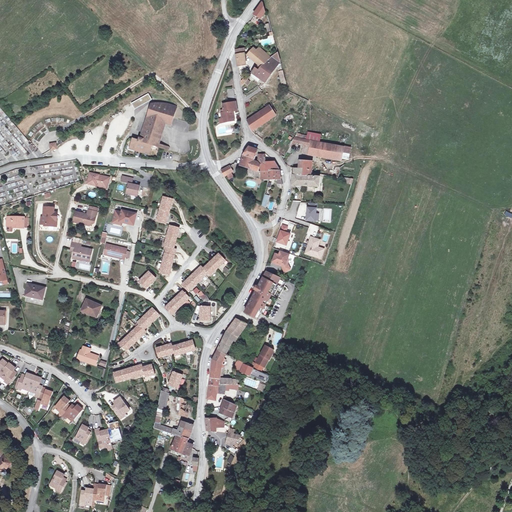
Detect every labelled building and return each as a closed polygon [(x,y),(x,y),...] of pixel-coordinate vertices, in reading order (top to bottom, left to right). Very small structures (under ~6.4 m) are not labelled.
[(254,14),(261,19),(265,12),(263,3),(262,3),(254,14)] [(271,58),(259,47),(256,50),(260,54),(261,54),(268,61),(271,58)] [(268,61),(261,54),(260,54),(256,50),(254,48),(248,54),(248,56),(251,59),(259,65),(261,67),(268,61)] [(246,64),(244,49),(236,51),(236,55),(238,66),(246,64)] [(265,82),(280,61),(278,53),(272,57),(271,58),(268,61),(261,67),(259,70),(256,68),(252,73),(259,78),(265,82)] [(233,111),(238,110),(236,102),(223,104),(224,113),(221,113),(222,118),(225,118),(225,122),(235,121),(233,111)] [(159,144),(166,122),(172,124),(177,107),(169,105),(165,104),(161,103),(155,104),(151,104),(141,139),(143,140),(142,143),(139,142),(139,140),(133,138),(130,149),(134,150),(134,149),(136,149),(138,149),(140,150),(142,150),(143,151),(145,153),(145,154),(149,155),(152,145),(167,150),(168,150),(169,149),(169,148),(169,147),(159,144)] [(252,131),(276,115),(270,106),(247,121),(252,131)] [(342,161),(344,147),(294,138),(290,147),(296,148),(297,143),(306,145),(310,146),(309,155),(342,161)] [(57,143),(49,144),(50,151),(57,150),(57,143)] [(249,147),(244,155),(255,159),(258,150),(249,147)] [(254,161),(255,159),(244,155),(240,165),(258,171),(260,165),(259,165),(259,163),(254,161)] [(258,162),(259,163),(259,165),(260,165),(261,165),(264,165),(266,165),(266,163),(265,160),(265,155),(258,155),(258,160),(258,162)] [(311,176),(312,161),(300,160),(299,169),(298,176),(311,177),(311,176)] [(261,172),(268,171),(280,170),(275,162),(266,163),(266,165),(264,165),(261,165),(261,172)] [(232,172),(229,167),(221,171),(224,176),(227,174),(231,173),(232,172)] [(294,168),(294,169),(294,171),(293,185),(319,187),(320,177),(311,176),(311,177),(298,176),(299,169),(294,168)] [(281,180),(280,170),(268,171),(268,179),(281,180)] [(108,187),(110,177),(90,173),(87,184),(97,186),(97,185),(108,187)] [(138,196),(140,186),(132,184),(133,179),(126,177),(125,183),(129,184),(126,194),(138,196)] [(169,212),(173,199),(164,197),(160,210),(169,212)] [(317,213),(317,203),(306,203),(306,221),(319,222),(319,213),(317,213)] [(57,227),(57,220),(55,220),(55,213),(54,213),(54,208),(44,207),(44,215),(45,215),(45,218),(42,217),(41,224),(47,225),(48,226),(57,227)] [(93,221),(95,220),(97,212),(89,210),(87,215),(87,216),(85,215),(85,214),(76,212),(73,222),(80,224),(83,223),(84,225),(90,226),(92,224),(93,221)] [(166,224),(169,212),(160,210),(157,222),(166,224)] [(136,216),(129,214),(130,212),(125,211),(124,213),(118,211),(116,211),(114,219),(116,221),(122,222),(134,225),(136,216)] [(293,225),(295,219),(283,216),(282,221),(293,225)] [(25,218),(25,217),(7,217),(7,226),(12,227),(13,227),(16,227),(16,228),(24,228),(24,227),(25,218)] [(290,232),(293,225),(282,221),(281,225),(279,228),(290,232)] [(174,248),(179,228),(170,225),(165,246),(167,246),(174,248)] [(303,243),(308,228),(298,225),(294,240),(303,243)] [(310,236),(304,254),(321,260),(326,245),(319,243),(321,239),(310,236)] [(90,262),(92,250),(81,247),(81,245),(73,243),(72,247),(75,248),(75,251),(73,257),(81,258),(82,260),(90,262)] [(126,252),(127,251),(123,251),(124,248),(107,244),(105,253),(110,254),(109,256),(125,259),(125,258),(126,252)] [(289,260),(288,258),(290,254),(281,251),(279,255),(275,254),(272,263),(276,264),(277,263),(282,265),(282,266),(285,272),(290,269),(288,264),(289,260)] [(169,276),(175,255),(165,253),(161,270),(163,271),(162,274),(169,276)] [(204,274),(209,269),(213,273),(223,263),(222,261),(224,259),(219,254),(204,268),(202,266),(182,285),(187,290),(189,288),(191,290),(206,276),(204,274)] [(156,278),(149,271),(139,282),(146,289),(156,278)] [(261,314),(272,294),(276,287),(281,278),(267,272),(263,280),(261,283),(259,287),(257,286),(255,290),(257,291),(255,295),(250,303),(245,312),(252,316),(255,311),(261,314)] [(43,300),(45,288),(28,284),(26,296),(43,300)] [(187,300),(190,298),(183,291),(165,308),(170,313),(172,311),(174,313),(183,304),(187,300)] [(199,295),(201,297),(203,300),(209,299),(206,295),(203,291),(199,295)] [(98,313),(102,306),(87,300),(82,311),(94,316),(96,312),(98,313)] [(207,321),(207,318),(210,318),(210,306),(201,306),(201,321),(207,321)] [(126,351),(142,336),(140,335),(143,333),(144,334),(147,332),(145,330),(160,315),(155,310),(153,312),(151,310),(137,323),(139,325),(137,327),(119,344),(126,351)] [(258,320),(261,314),(255,311),(252,316),(258,320)] [(218,350),(226,354),(226,355),(237,336),(238,337),(248,324),(236,319),(227,332),(218,350)] [(193,351),(192,347),(195,346),(193,341),(173,347),(175,353),(176,356),(193,351)] [(168,355),(166,346),(156,349),(159,358),(168,355)] [(270,360),(274,352),(273,350),(265,346),(256,363),(265,367),(269,359),(270,360)] [(96,366),(99,356),(91,354),(91,355),(89,354),(91,349),(84,347),(82,351),(81,350),(79,355),(81,356),(79,360),(96,366)] [(229,356),(239,361),(245,364),(247,359),(231,351),(229,356)] [(222,363),(224,359),(224,358),(216,354),(213,359),(222,363)] [(220,379),(221,368),(224,368),(224,364),(222,363),(213,359),(211,371),(211,379),(220,380),(220,379)] [(0,375),(9,364),(3,360),(0,363),(0,375)] [(8,384),(17,373),(14,371),(16,368),(10,363),(9,364),(0,375),(6,380),(5,382),(8,384)] [(250,375),(253,368),(245,364),(243,368),(241,371),(250,375)] [(155,374),(152,365),(143,368),(145,374),(146,377),(155,374)] [(120,381),(138,376),(136,367),(114,373),(116,380),(119,379),(120,381)] [(251,375),(267,382),(269,376),(253,369),(251,375)] [(178,389),(183,375),(174,372),(169,386),(178,389)] [(29,391),(34,376),(27,373),(26,376),(22,375),(21,379),(17,388),(21,389),(22,388),(29,391)] [(38,398),(42,386),(39,385),(42,378),(34,376),(29,391),(36,393),(35,397),(38,398)] [(257,390),(263,392),(265,385),(259,383),(257,390)] [(225,391),(226,385),(219,385),(219,386),(210,385),(207,399),(216,401),(217,394),(218,394),(218,393),(225,394),(225,391)] [(48,407),(53,392),(46,389),(47,388),(42,386),(38,398),(35,407),(39,409),(41,404),(48,407)] [(166,411),(169,393),(168,393),(163,391),(162,390),(158,407),(158,409),(166,411)] [(62,416),(71,406),(68,403),(70,401),(64,396),(55,406),(58,408),(56,409),(60,413),(59,414),(62,416)] [(124,415),(130,410),(120,398),(114,402),(116,405),(113,407),(121,418),(125,416),(124,415)] [(233,418),(237,406),(224,400),(220,414),(224,416),(225,415),(233,418)] [(72,422),(83,410),(77,405),(75,407),(72,404),(71,406),(62,416),(65,419),(67,417),(72,422)] [(161,425),(163,413),(157,411),(155,423),(161,425)] [(215,419),(208,419),(206,419),(207,431),(216,431),(216,427),(224,427),(225,422),(217,419),(215,419)] [(192,430),(194,425),(182,421),(180,426),(192,430)] [(122,438),(118,423),(111,425),(111,428),(108,429),(108,430),(111,443),(115,441),(115,440),(122,438)] [(161,425),(155,423),(154,428),(172,434),(174,430),(161,425)] [(85,445),(92,433),(88,431),(89,428),(82,424),(75,438),(82,442),(81,443),(85,445)] [(189,439),(192,430),(180,426),(179,429),(177,428),(176,430),(174,430),(172,434),(177,436),(189,439)] [(111,443),(108,430),(100,432),(99,429),(96,430),(101,448),(104,447),(105,448),(107,447),(108,450),(113,449),(111,443)] [(233,446),(242,436),(229,433),(226,444),(233,446)] [(182,453),(187,442),(188,439),(188,440),(189,439),(177,436),(172,449),(182,453)] [(190,456),(193,445),(187,442),(182,453),(190,456)] [(7,471),(6,470),(14,463),(0,447),(0,474),(2,473),(2,474),(3,475),(5,475),(6,475),(7,475),(7,474),(7,473),(7,472),(7,471)] [(60,492),(67,479),(63,478),(64,475),(58,471),(50,485),(57,489),(56,490),(60,492)] [(110,496),(111,486),(107,485),(99,484),(95,484),(94,490),(93,500),(97,501),(97,499),(101,500),(102,498),(105,498),(105,495),(110,496)] [(93,500),(94,490),(87,488),(86,491),(82,491),(80,505),(84,506),(85,504),(92,505),(93,500)]
